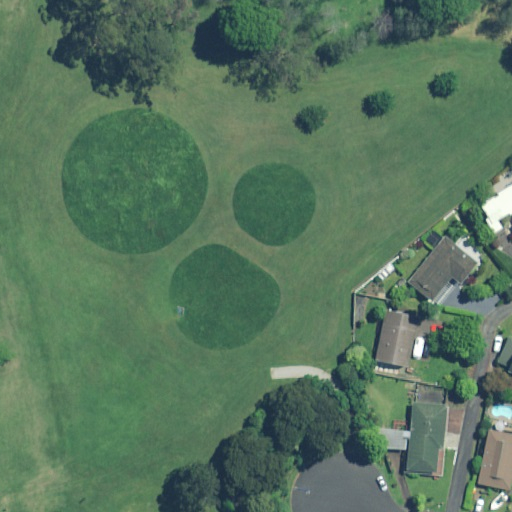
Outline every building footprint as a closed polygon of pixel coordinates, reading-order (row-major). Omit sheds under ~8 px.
[(511,185),(480,204),(489,218),(486,220),(494,234),(503,229),(498,221),(511,212),(511,185)] [(478,265),(436,231),(426,243),(435,251),(409,283),(433,302),(452,278),(461,286),(478,265)] [(390,265),(378,275),(383,282),(396,271),(390,265)] [(385,312),(375,361),(377,362),(375,370),(398,374),(400,366),(409,368),(419,319),(385,312)] [(511,337),(510,337),(498,363),(511,369),(510,373),(511,374),(511,337)] [(446,406),(413,404),(408,473),(436,475),(437,455),(443,455),(446,406)] [(408,430),(377,427),(375,448),(405,451),(408,430)] [(511,434),(490,430),(478,484),(510,491),(511,483),(511,434)]
